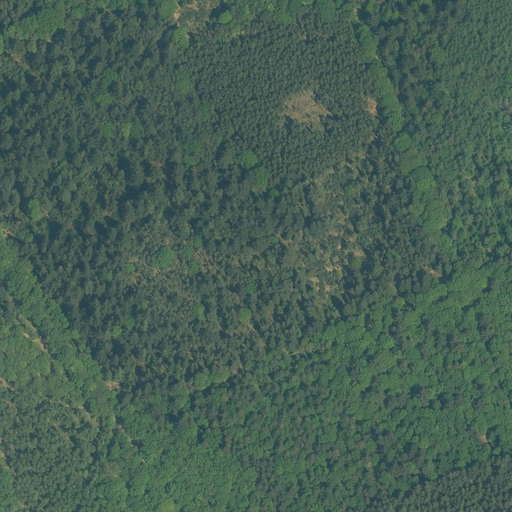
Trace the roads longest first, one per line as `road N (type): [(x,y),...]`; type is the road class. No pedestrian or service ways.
road 1 (track): [(341,0),(511,413)]
road 2 (track): [(511,273),(170,401)]
road 3 (track): [(170,401),(63,229),(0,146)]
road 4 (track): [(117,422),(0,255)]
